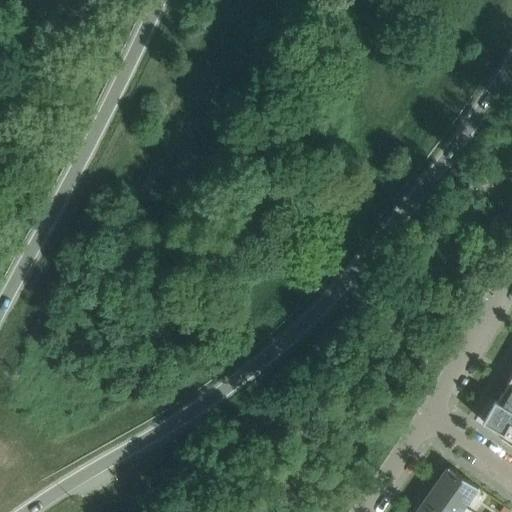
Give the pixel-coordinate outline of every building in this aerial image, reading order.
[(511,386),(507,383),(497,401),(497,402),(511,411),(511,386)] [(495,400),(482,422),(504,434),(511,438),(511,411),(497,402),(497,401),(495,400)] [(448,466),(436,484),(465,505),(478,487),(448,466)] [(460,511),(465,505),(436,484),(423,502),(437,511),(460,511)] [(437,511),(423,502),(415,511),(437,511)]
